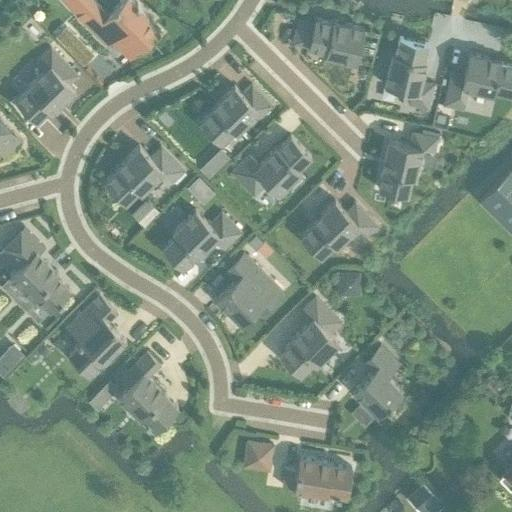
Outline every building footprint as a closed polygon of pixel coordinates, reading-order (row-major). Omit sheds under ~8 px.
[(95,0),(64,0),(108,45),(120,33),(125,37),(126,36),(139,49),(158,30),(145,17),(148,14),(139,5),(140,4),(137,1),(136,2),(133,0),(118,0),(107,12),(95,0)] [(298,16),(292,42),(308,45),(308,46),(325,50),(324,53),(356,61),(364,27),(332,19),(332,21),(314,17),(314,20),(298,16)] [(66,26),(57,35),(83,61),(92,52),(66,26)] [(393,51),(385,82),(412,89),(410,101),(430,106),(435,81),(423,78),(428,59),(426,59),(430,41),(401,35),(397,52),(393,51)] [(31,84),(15,99),(24,108),(22,110),(25,113),(27,111),(36,120),(49,107),(52,110),(67,95),(75,87),(69,82),(78,73),(51,46),(36,60),(44,68),(40,72),(29,82),(31,84)] [(451,70),(443,103),(463,108),(468,87),(493,93),(494,89),(511,93),(511,89),(511,63),(500,61),(501,59),(469,51),(464,73),(451,70)] [(251,82),(242,92),(234,84),(211,106),(212,108),(199,120),(220,141),(233,129),(236,132),(258,110),(262,114),(272,104),(251,82)] [(21,139),(0,117),(0,151),(4,156),(21,139)] [(382,169),(378,187),(406,194),(411,176),(415,177),(422,147),(435,150),(438,136),(437,136),(438,131),(422,127),(420,131),(412,129),(409,142),(388,137),(380,169),(382,169)] [(311,154),(290,133),(277,146),(276,144),(258,162),(248,153),(230,170),(253,194),(266,181),(278,193),(301,170),(298,167),(311,154)] [(184,168),(161,144),(150,155),(139,144),(116,167),(117,168),(104,181),(125,202),(138,189),(140,192),(163,170),(173,180),(184,168)] [(511,162),(479,197),(511,229),(511,162)] [(198,175),(187,185),(203,201),(213,191),(198,175)] [(312,222),(300,234),(320,255),(333,243),(336,245),(358,224),(368,234),(378,223),(355,199),(345,208),(334,197),(311,220),(312,222)] [(159,211),(147,199),(133,212),(145,224),(159,211)] [(162,246),(182,267),(195,254),(196,255),(214,238),(224,247),(241,230),(221,210),(209,222),(195,207),(172,230),(174,233),(162,246)] [(44,245),(24,224),(0,247),(0,251),(15,267),(9,274),(32,298),(34,295),(48,309),(70,288),(56,274),(59,271),(39,250),(44,245)] [(271,279),(243,251),(225,268),(235,278),(215,297),(240,322),(256,307),(265,298),(259,292),(271,279)] [(85,332),(79,338),(80,340),(67,352),(88,373),(100,360),(102,361),(126,337),(108,320),(117,310),(99,292),(72,320),(85,332)] [(279,352),(300,373),(312,360),(315,363),(338,340),(329,332),(341,320),(315,294),(299,311),(308,320),(290,338),(291,340),(279,352)] [(43,341),(36,348),(43,355),(50,348),(43,341)] [(12,342),(0,353),(0,371),(2,373),(23,353),(12,342)] [(400,362),(380,342),(362,360),(371,369),(352,388),(377,413),(402,389),(387,374),(400,362)] [(166,391),(149,373),(160,362),(147,349),(119,377),(127,385),(117,394),(140,417),(142,416),(146,420),(145,422),(148,425),(149,423),(154,429),(178,405),(165,393),(166,391)] [(109,378),(100,387),(109,396),(114,391),(112,388),(116,384),(109,378)] [(511,461),(499,475),(510,487),(511,484),(511,398),(508,414),(511,418),(511,461)] [(246,437),(243,456),(269,461),(272,441),(246,437)] [(345,495),(351,464),(332,460),(333,459),(300,453),(297,466),(285,464),(281,483),(294,486),(294,487),(326,493),(327,492),(345,495)] [(436,496),(437,494),(422,479),(406,495),(423,511),(429,506),(435,511),(443,503),(436,496)] [(436,496),(443,503),(445,502),(453,510),(464,499),(449,483),(437,494),(436,496)]
